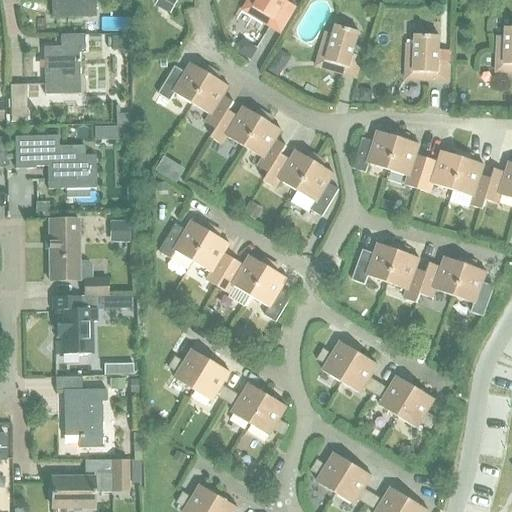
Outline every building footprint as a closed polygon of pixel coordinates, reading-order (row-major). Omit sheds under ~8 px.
[(96,17),(95,0),(49,0),(50,18),(96,17)] [(157,0),(155,4),(170,12),(176,0),(157,0)] [(248,0),(242,11),(280,34),(291,15),(295,8),(285,2),(286,0),(248,0)] [(325,33),(320,52),(327,54),(325,61),(339,65),(336,74),(346,76),(352,55),(355,46),(359,33),(336,26),(333,35),(325,33)] [(511,73),(511,28),(505,28),(505,38),(497,37),(495,73),(511,73)] [(42,49),(43,96),(44,96),(44,95),(55,95),(55,86),(78,86),(77,54),(83,54),(83,36),(59,37),(60,49),(42,49)] [(406,45),(405,81),(448,83),(450,61),(450,52),(438,51),(439,37),(415,36),(414,45),(406,45)] [(127,39),(110,39),(110,52),(127,52),(127,39)] [(239,44),(234,52),(246,60),(254,47),(246,42),(239,44)] [(355,46),(352,55),(364,59),(366,49),(355,46)] [(275,60),(268,72),(279,79),(283,72),(282,64),(275,60)] [(192,105),(213,71),(208,68),(205,73),(191,65),(185,74),(174,68),(158,95),(169,102),(174,94),(192,105)] [(213,71),(192,105),(210,116),(205,124),(215,130),(216,130),(227,111),(228,112),(233,103),(223,97),(228,87),(214,79),(217,74),(213,71)] [(9,124),(26,123),(24,86),(8,87),(9,124)] [(359,90),(358,102),(370,104),(372,91),(359,90)] [(216,130),(215,130),(210,139),(222,146),(227,138),(244,149),(265,115),(260,112),(257,117),(243,108),(237,118),(228,112),(227,111),(216,130)] [(265,115),(244,149),(262,159),(257,167),(268,174),(280,155),(281,156),(286,147),(275,141),(281,131),(267,122),(269,118),(265,115)] [(130,127),(120,127),(120,140),(131,140),(130,127)] [(388,171),(400,134),(394,132),(393,137),(377,132),(374,143),(362,139),(352,170),(365,174),(368,165),(388,171)] [(405,135),(400,134),(388,171),(407,178),(405,186),(417,190),(427,160),(416,156),(419,146),(403,141),(405,135)] [(13,138),(13,170),(33,170),(33,168),(45,167),(46,190),(94,189),(93,156),(83,157),(83,147),(67,147),(56,148),(56,137),(13,138)] [(268,174),(263,182),(274,189),(279,182),(297,192),(317,159),(313,156),(310,161),(296,152),(290,161),(281,156),(280,155),(268,174)] [(438,163),(427,160),(417,190),(429,194),(432,185),(452,192),(464,154),(459,152),(457,158),(441,153),(438,163)] [(464,154),(452,192),(472,198),(469,207),(482,211),(485,201),(491,180),(490,180),(480,176),(483,166),(467,161),(469,156),(464,154)] [(321,218),(338,191),(328,184),(333,175),(319,166),(322,161),(317,159),(297,192),(290,203),(308,214),(310,211),(321,218)] [(493,170),(490,180),(491,180),(485,201),(497,205),(500,196),(511,200),(511,164),(509,163),(505,174),(493,170)] [(174,164),(166,177),(176,184),(184,171),(174,164)] [(165,185),(155,186),(155,195),(166,194),(165,185)] [(382,201),(380,208),(390,211),(392,205),(382,201)] [(47,203),(34,203),(34,216),(47,216),(47,203)] [(252,206),(245,216),(254,222),(261,212),(252,206)] [(78,221),(48,221),(48,282),(78,282),(78,281),(83,281),(89,281),(89,267),(83,262),(78,262),(78,221)] [(193,263),(213,229),(208,226),(206,231),(191,222),(186,232),(175,225),(158,253),(170,260),(175,252),(193,263)] [(127,224),(108,224),(108,245),(128,245),(127,224)] [(218,232),(213,229),(193,263),(210,273),(206,281),(217,288),(234,261),(223,254),(229,245),(215,236),(218,232)] [(387,284),(400,247),(395,245),(393,250),(378,245),(374,255),(362,251),(351,281),(364,286),(367,277),(387,284)] [(405,249),(400,247),(387,284),(406,291),(403,300),(416,305),(419,295),(426,274),(415,270),(419,260),(403,254),(405,249)] [(251,298),(271,264),(266,261),(264,266),(249,257),(244,267),(234,261),(217,288),(229,296),(227,299),(244,309),(251,298)] [(429,264),(426,274),(419,295),(431,299),(434,291),(454,298),(467,260),(462,258),(460,264),(444,258),(441,269),(429,264)] [(467,260),(454,298),(473,305),(470,313),(483,318),(494,288),(482,283),(486,273),(470,267),(472,262),(467,260)] [(276,266),(271,264),(251,298),(268,308),(264,316),(275,323),(292,296),(281,289),(287,280),(273,271),(276,266)] [(89,281),(83,281),(83,297),(107,297),(107,280),(89,281)] [(93,322),(93,310),(77,310),(77,297),(51,298),(51,312),(59,311),(59,316),(51,316),(51,337),(60,337),(60,341),(52,342),(53,356),(89,355),(88,322),(93,322)] [(205,310),(200,318),(210,324),(215,316),(205,310)] [(236,327),(231,335),(242,341),(246,333),(236,327)] [(341,384),(359,354),(340,343),(332,355),(322,349),(316,360),(326,366),(322,372),(341,384)] [(193,391),(211,362),(192,351),(184,363),(174,357),(168,368),(178,374),(174,380),(193,391)] [(377,366),(359,354),(341,384),(360,395),(363,389),(373,395),(379,384),(370,378),(377,366)] [(211,362),(193,391),(212,403),(215,397),(225,403),(231,392),(222,386),(230,374),(211,362)] [(131,365),(112,366),(113,376),(131,375),(131,365)] [(101,449),(100,402),(106,402),(106,390),(79,390),(79,378),(53,378),(54,391),(62,391),(63,437),(78,437),(78,449),(101,449)] [(389,390),(379,384),(373,395),(382,401),(379,407),(398,418),(415,389),(396,378),(389,390)] [(124,379),(110,380),(111,391),(124,390),(124,379)] [(136,382),(128,383),(128,396),(137,396),(136,382)] [(241,398),(231,392),(225,403),(234,409),(231,414),(250,426),(267,396),(249,385),(241,398)] [(415,389),(398,418),(416,430),(420,424),(430,430),(436,419),(426,413),(434,400),(415,389)] [(286,408),(267,396),(250,426),(269,437),(272,431),(282,437),(289,426),(279,420),(286,408)] [(412,448),(402,449),(402,460),(413,459),(412,448)] [(176,450),(172,458),(181,462),(185,455),(176,450)] [(335,495),(353,466),(334,454),(326,467),(316,461),(310,472),(319,478),(316,483),(335,495)] [(234,455),(228,465),(237,471),(241,465),(239,459),(234,455)] [(85,480),(50,480),(50,508),(92,508),(92,494),(112,493),(128,493),(128,485),(128,473),(128,461),(112,461),(85,462),(85,480)] [(353,466),(335,495),(354,506),(357,501),(367,507),(373,495),(364,490),(371,477),(353,466)] [(210,511),(219,498),(200,486),(192,499),(182,493),(176,504),(186,510),(184,511),(210,511)] [(373,495),(367,507),(375,511),(401,511),(409,500),(390,489),(383,501),(373,495)] [(210,511),(235,511),(238,509),(219,498),(210,511)] [(409,500),(401,511),(427,511),(428,511),(409,500)]
